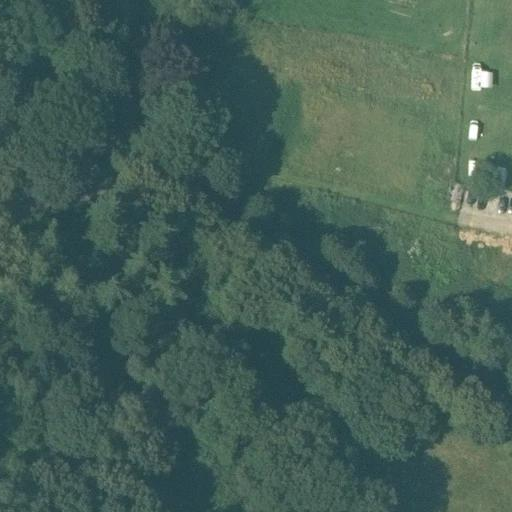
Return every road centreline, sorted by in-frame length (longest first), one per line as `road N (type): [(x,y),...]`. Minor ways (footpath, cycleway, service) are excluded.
road 1 (secondary): [(511,420),(137,166)]
road 2 (unclassified): [(0,205),(137,166)]
